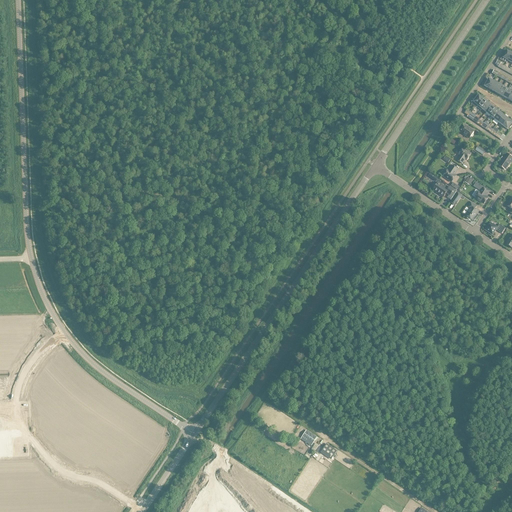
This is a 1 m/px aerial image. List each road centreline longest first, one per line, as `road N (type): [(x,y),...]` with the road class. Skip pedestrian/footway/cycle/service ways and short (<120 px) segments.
road 1 (unclassified): [(63,332),(37,288),(29,254),(17,0)]
road 2 (unclassified): [(193,434),(374,165)]
road 3 (residential): [(141,510),(96,481),(57,470),(27,436),(16,389),(30,360),(63,332)]
road 4 (unclassified): [(374,165),(485,0)]
road 5 (unclassified): [(193,434),(81,357),(63,332)]
road 6 (residential): [(434,511),(317,433)]
